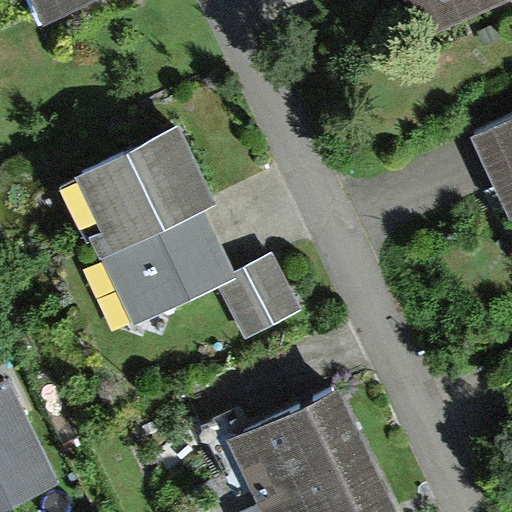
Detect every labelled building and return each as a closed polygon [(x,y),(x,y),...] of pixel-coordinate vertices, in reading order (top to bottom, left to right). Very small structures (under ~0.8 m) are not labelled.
[(38,0),(44,12),(71,0),(38,0)] [(402,0),(415,29),(486,0),(402,0)] [(511,107),(473,123),(507,208),(511,206),(511,107)] [(187,119),(84,165),(108,219),(95,225),(105,246),(137,317),(222,278),(246,330),(296,307),(271,250),(235,266),(207,204),(222,197),(187,119)] [(11,374),(0,378),(0,500),(55,477),(11,374)] [(403,511),(341,383),(230,436),(266,511),(403,511)]
